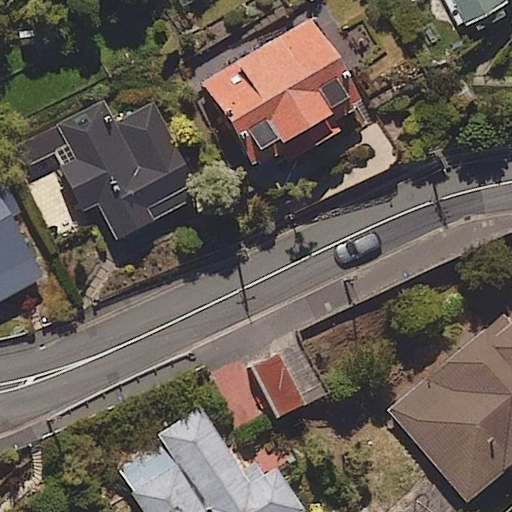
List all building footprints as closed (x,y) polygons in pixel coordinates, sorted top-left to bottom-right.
[(511,0),(449,0),(468,34),(511,9),(511,0)] [(249,169),(277,154),(287,172),(344,140),(335,125),(363,109),(314,22),(202,84),(249,169)] [(118,85),(99,49),(5,98),(24,134),(118,85)] [(98,205),(116,245),(202,206),(156,102),(114,121),(104,101),(38,130),(76,215),(98,205)] [(18,215),(0,184),(0,305),(44,280),(9,220),(18,215)] [(511,323),(509,319),(390,412),(467,509),(511,473),(511,323)] [(306,407),(275,355),(223,386),(254,438),(306,407)] [(242,474),(198,411),(110,471),(137,511),(302,511),(265,458),(242,474)] [(462,511),(434,479),(396,511),(462,511)]
